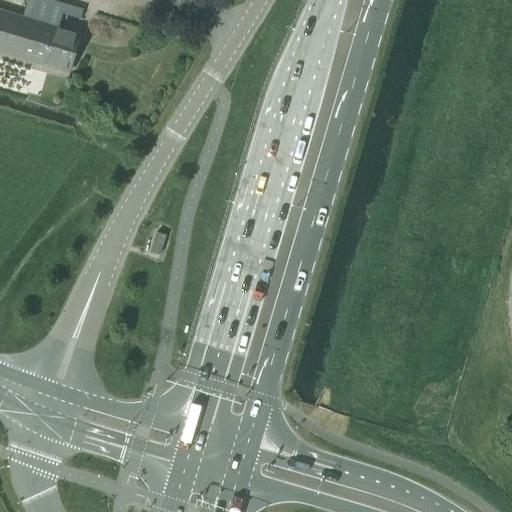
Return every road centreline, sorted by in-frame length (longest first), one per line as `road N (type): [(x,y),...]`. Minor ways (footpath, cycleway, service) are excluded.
road 1 (primary): [(247,443),(382,0)]
road 2 (primary): [(326,0),(195,430)]
road 3 (unclassified): [(87,304),(138,192),(260,0)]
road 4 (tertiary): [(435,511),(247,443)]
road 5 (tertiary): [(49,404),(80,431),(185,465)]
road 6 (tertiary): [(195,430),(91,402),(49,404)]
road 7 (tertiary): [(236,479),(356,511)]
